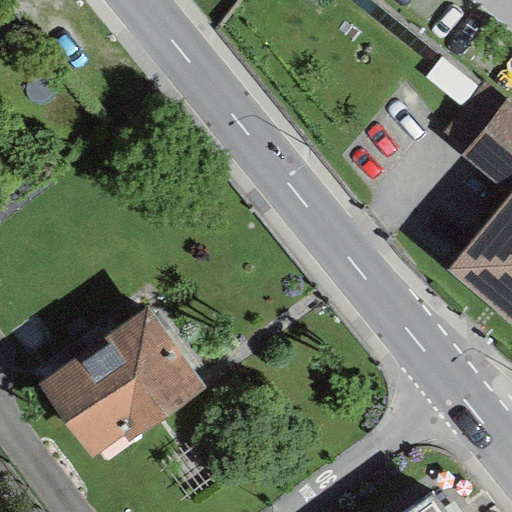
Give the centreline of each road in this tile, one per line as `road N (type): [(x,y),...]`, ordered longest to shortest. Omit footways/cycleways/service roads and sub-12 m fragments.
road 1 (residential): [(126,0),(453,404)]
road 2 (residential): [(453,404),(301,511)]
